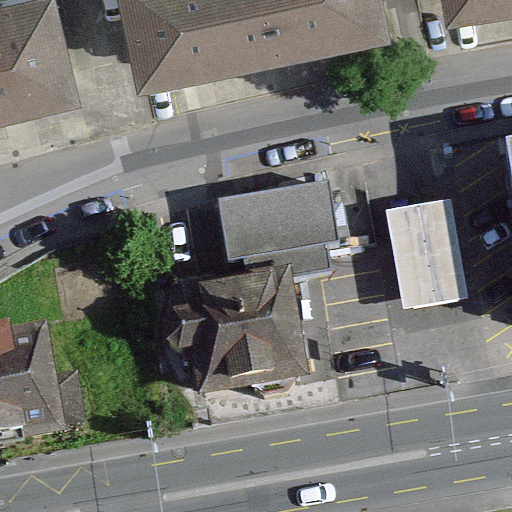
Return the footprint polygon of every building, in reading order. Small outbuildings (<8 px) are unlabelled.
[(0,0),(0,117),(92,96),(68,0),(0,0)] [(135,0),(153,79),(402,25),(396,0),(135,0)] [(511,0),(463,0),(466,13),(511,5),(511,0)] [(377,183),(237,205),(248,273),(388,251),(377,183)] [(195,305),(211,422),(323,407),(307,289),(195,305)] [(0,442),(56,433),(55,428),(81,424),(73,380),(46,385),(38,341),(8,346),(6,336),(0,337),(0,442)]
